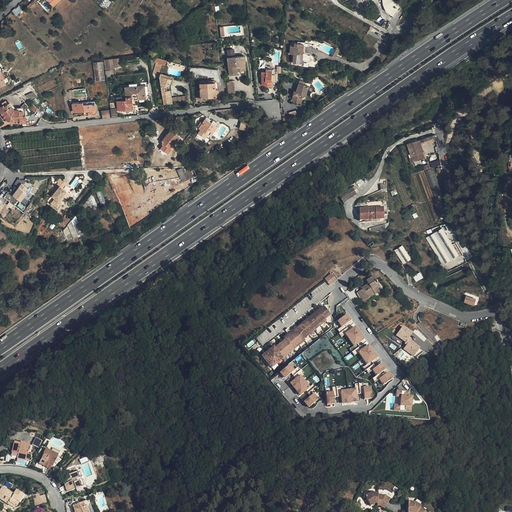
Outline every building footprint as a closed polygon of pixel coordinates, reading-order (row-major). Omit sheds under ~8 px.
[(382,0),(383,5),(386,11),(393,16),(402,5),(401,0),(382,0)] [(16,16),(23,10),(19,5),(15,9),(15,8),(12,11),(16,16)] [(294,46),(290,46),(290,53),(294,54),(293,63),(299,64),(299,60),(304,61),(309,61),(311,60),(311,57),(310,55),(305,53),(303,52),(303,43),(294,43),(294,46)] [(339,49),(336,47),(330,56),(335,57),(339,49)] [(227,50),(228,57),(235,56),(235,49),(227,50)] [(167,60),(150,55),(153,73),(156,63),(162,64),(165,66),(167,60)] [(227,57),(229,76),(238,75),(237,66),(245,65),(244,55),(227,57)] [(122,66),(121,57),(113,59),(114,67),(122,66)] [(114,67),(113,59),(106,60),(107,71),(113,70),(115,70),(114,67)] [(102,62),(93,62),(95,81),(103,80),(102,62)] [(159,74),(162,64),(156,63),(153,73),(159,74)] [(189,67),(190,74),(204,75),(204,68),(189,67)] [(204,68),(204,75),(220,78),(218,70),(204,68)] [(265,86),(272,86),(273,81),(277,81),(277,74),(275,74),(274,69),(266,69),(266,72),(262,72),(262,83),(265,83),(265,86)] [(172,79),(159,75),(164,105),(172,103),(172,98),(170,89),(173,79),(172,79)] [(227,81),(228,94),(236,93),(234,80),(227,81)] [(306,96),(308,86),(303,84),(304,81),(300,80),(297,89),(296,91),(294,91),(292,100),(301,102),(303,95),(306,96)] [(215,82),(200,83),(200,91),(197,91),(198,98),(219,97),(218,90),(217,84),(215,84),(215,82)] [(146,98),(145,85),(137,86),(129,86),(125,87),(126,97),(115,97),(116,100),(117,100),(118,110),(129,109),(129,105),(133,105),(132,99),(146,98)] [(34,91),(26,95),(29,101),(36,97),(34,91)] [(0,104),(1,106),(0,107),(0,111),(6,119),(13,123),(26,121),(26,115),(24,115),(24,110),(19,111),(19,109),(15,109),(12,106),(10,107),(8,104),(6,100),(0,104)] [(83,102),(72,103),(73,112),(90,110),(90,111),(91,112),(92,113),(93,113),(94,112),(95,112),(96,111),(96,110),(95,103),(83,104),(83,102)] [(33,104),(30,107),(35,112),(34,114),(41,118),(44,112),(37,108),(33,104)] [(217,126),(205,118),(199,128),(201,129),(196,137),(203,141),(208,134),(211,136),(217,126)] [(165,144),(163,145),(161,148),(168,154),(172,149),(170,148),(175,142),(179,145),(183,140),(179,136),(182,133),(174,126),(172,130),(171,129),(170,131),(167,134),(169,135),(166,138),(165,137),(162,141),(163,142),(165,144)] [(82,166),(78,129),(13,136),(15,159),(20,158),(21,172),(35,171),(82,166)] [(434,140),(432,134),(419,138),(422,145),(434,140)] [(410,151),(414,161),(421,158),(425,157),(422,150),(424,150),(422,145),(419,138),(407,142),(410,151)] [(184,180),(190,177),(188,169),(185,171),(183,167),(178,170),(184,180)] [(411,176),(428,224),(443,219),(439,209),(437,203),(443,201),(445,201),(433,168),(411,176)] [(87,185),(92,178),(87,174),(82,181),(87,185)] [(78,177),(70,184),(73,188),(81,181),(78,177)] [(60,178),(57,182),(58,183),(57,184),(60,186),(55,192),(57,193),(54,197),(55,198),(50,204),(58,210),(62,203),(60,202),(63,198),(62,197),(66,191),(63,188),(67,182),(63,179),(62,180),(60,178)] [(13,195),(21,201),(27,193),(25,191),(27,188),(21,184),(13,195)] [(108,204),(99,185),(86,201),(89,208),(90,211),(99,207),(99,208),(108,204)] [(339,196),(344,203),(357,195),(355,192),(352,188),(339,196)] [(9,193),(5,197),(11,202),(14,199),(9,193)] [(383,209),(359,210),(360,221),(384,221),(383,209)] [(58,223),(64,227),(69,220),(64,216),(58,223)] [(73,225),(72,221),(63,231),(68,241),(83,233),(79,223),(73,225)] [(459,258),(449,240),(443,230),(426,240),(430,246),(442,267),(449,264),(459,258)] [(394,251),(402,265),(411,259),(403,246),(394,251)] [(416,282),(423,278),(420,272),(413,276),(416,282)] [(336,279),(332,274),(325,279),(327,281),(330,284),(336,279)] [(361,290),(358,293),(363,302),(379,292),(377,289),(379,287),(376,282),(375,282),(373,277),(366,281),(368,284),(369,286),(361,290)] [(302,338),(325,320),(323,318),(329,314),(323,307),(284,338),(285,340),(292,348),(303,339),(302,338)] [(345,325),(351,321),(346,315),(337,321),(342,327),(342,328),(345,325)] [(325,320),(302,338),(303,339),(326,321),(325,320)] [(340,334),(347,328),(345,325),(342,328),(342,327),(337,330),(340,334)] [(402,326),(396,334),(406,341),(402,346),(404,348),(402,351),(411,358),(417,350),(407,343),(410,339),(408,338),(412,333),(402,326)] [(349,340),(359,333),(355,327),(349,331),(345,334),(345,335),(349,340)] [(345,334),(349,331),(347,328),(340,334),(339,334),(341,338),(345,335),(345,334)] [(358,344),(364,339),(359,333),(349,340),(354,347),(358,344)] [(303,339),(292,348),(293,350),(305,341),(303,339)] [(281,357),(292,348),(285,340),(274,349),(273,347),(262,357),(271,368),(282,359),(281,357)] [(352,353),(360,347),(358,344),(354,347),(354,346),(349,349),(352,353)] [(362,359),(372,352),(368,346),(362,350),(358,353),(362,359)] [(358,353),(362,350),(360,347),(352,353),(354,356),(358,353)] [(292,348),(281,357),(282,359),(293,350),(292,348)] [(371,362),(377,358),(372,352),(362,359),(367,365),(371,362)] [(366,370),(373,365),(371,362),(367,365),(363,368),(365,371),(366,370)] [(377,376),(385,370),(381,364),(375,368),(372,370),(372,371),(377,376)] [(291,374),(294,371),(293,371),(289,365),(280,373),(284,379),(291,374)] [(372,370),(375,368),(373,365),(366,370),(368,373),(372,371),(372,370)] [(293,377),(300,371),(297,368),(293,371),(294,371),(291,374),(293,377)] [(300,376),(303,373),(301,370),(300,371),(293,377),(296,379),(299,376),(300,376)] [(392,379),(388,373),(382,377),(379,379),(379,380),(383,386),(392,379)] [(379,379),(382,377),(380,374),(372,379),(375,383),(379,380),(379,379)] [(300,376),(299,376),(296,379),(290,384),(295,390),(304,382),(300,376)] [(305,391),(309,388),(309,387),(304,382),(295,390),(300,395),(305,391)] [(314,388),(315,387),(313,384),(309,387),(309,388),(305,391),(308,394),(314,388)] [(371,397),(370,386),(363,387),(363,392),(364,398),(371,397)] [(313,395),(317,391),(314,388),(308,394),(310,397),(313,394),(313,395)] [(356,393),(355,388),(348,389),(349,402),(357,400),(356,393)] [(349,402),(348,389),(341,390),(340,391),(341,395),(342,403),(349,402)] [(333,397),(333,392),(332,392),(325,393),(327,403),(334,402),(333,397)] [(410,412),(412,398),(409,397),(409,393),(397,392),(396,397),(401,398),(400,406),(394,405),(394,411),(410,412)] [(308,408),(318,400),(313,395),(313,394),(310,397),(303,402),(308,408)] [(39,446),(41,441),(35,438),(33,444),(39,446)] [(16,443),(13,453),(20,455),(20,459),(27,460),(31,445),(23,443),(22,445),(16,443)] [(39,466),(50,472),(51,470),(52,471),(57,463),(53,461),(53,458),(51,457),(52,455),(46,452),(43,457),(43,458),(39,466)] [(65,484),(69,492),(83,486),(85,486),(78,470),(76,471),(68,474),(69,477),(65,478),(67,483),(65,484)] [(17,490),(14,494),(4,487),(0,491),(0,497),(7,502),(8,500),(15,504),(18,501),(16,500),(20,492),(17,490)] [(32,495),(34,506),(46,502),(44,492),(32,495)] [(370,493),(365,496),(370,506),(374,503),(377,503),(378,496),(378,493),(370,493)] [(384,496),(378,496),(377,503),(377,506),(380,506),(384,509),(390,499),(384,496)] [(414,502),(408,502),(407,511),(416,511),(419,508),(420,506),(414,502)] [(86,511),(84,503),(73,506),(74,511),(86,511)]
